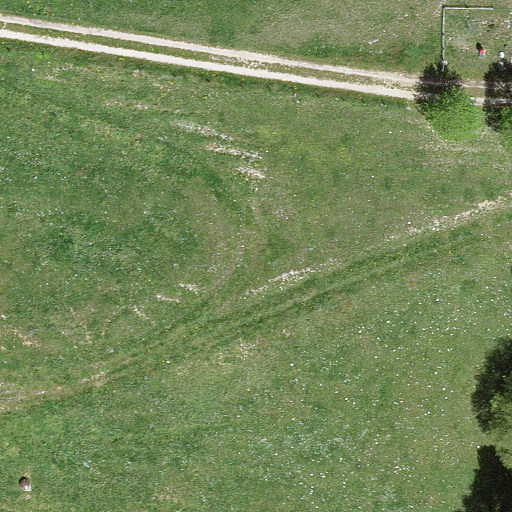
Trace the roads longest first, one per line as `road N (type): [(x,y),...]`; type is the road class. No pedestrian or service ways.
road 1 (track): [(0,396),(511,217)]
road 2 (track): [(511,99),(0,30)]
